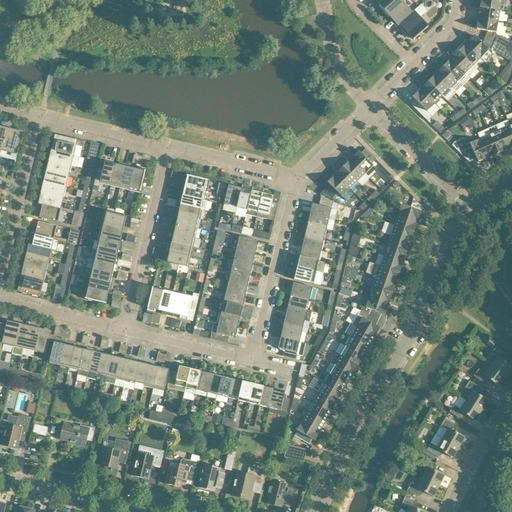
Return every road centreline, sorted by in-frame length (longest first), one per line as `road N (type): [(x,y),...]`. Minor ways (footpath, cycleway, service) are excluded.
road 1 (unclassified): [(469,209),(441,250),(414,330),(321,511)]
road 2 (residential): [(126,331),(169,147)]
road 3 (residential): [(251,361),(295,178)]
road 4 (residential): [(0,282),(39,116)]
road 5 (residential): [(152,511),(0,476)]
road 6 (residential): [(469,209),(369,107)]
road 7 (residential): [(369,107),(447,33),(458,0)]
road 8 (residential): [(39,116),(169,147)]
road 9 (residential): [(169,147),(295,178)]
road 10 (residential): [(0,301),(126,331)]
road 11 (residential): [(126,331),(251,361)]
road 12 (residential): [(446,511),(511,401)]
road 13 (residential): [(369,107),(339,72),(320,0)]
